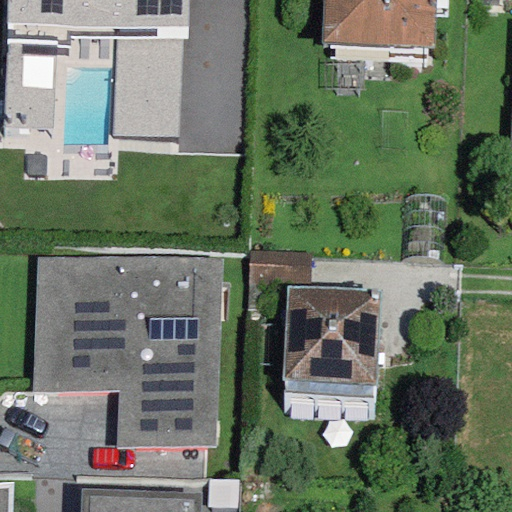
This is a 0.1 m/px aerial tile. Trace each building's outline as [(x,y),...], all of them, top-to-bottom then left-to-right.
[(6,0),(6,42),(55,43),(71,44),(71,38),(113,39),(180,41),(187,41),(188,0),(6,0)] [(434,0),(322,0),(321,45),(433,50),(434,0)] [(176,144),(180,41),(113,39),(110,140),(176,144)] [(51,130),(55,43),(6,42),(4,128),(51,130)] [(219,260),(35,257),(30,392),(116,394),(115,446),(216,448),(219,260)] [(378,291),(285,286),(280,380),(283,380),(283,394),(369,399),(370,386),(373,386),(378,291)] [(9,511),(11,488),(0,487),(0,511),(9,511)] [(199,511),(200,494),(81,490),(79,511),(199,511)]
